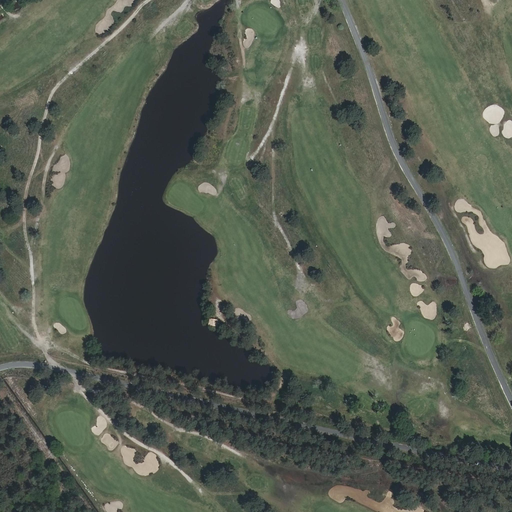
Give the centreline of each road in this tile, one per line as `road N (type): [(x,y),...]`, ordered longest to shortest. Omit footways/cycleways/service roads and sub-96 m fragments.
road 1 (unclassified): [(0,367),(40,365),(511,469)]
road 2 (unclassified): [(511,400),(458,268),(389,135),(340,0)]
road 3 (track): [(0,381),(93,511)]
